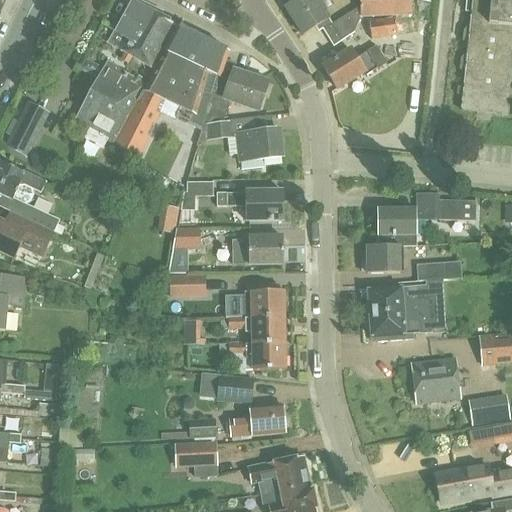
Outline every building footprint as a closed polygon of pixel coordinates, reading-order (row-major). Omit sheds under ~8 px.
[(298,0),(285,9),(303,35),(324,22),(330,19),(329,18),(317,0),(316,0),(298,0)] [(410,0),(360,0),(360,6),(361,17),(412,15),(410,0)] [(154,69),(177,27),(155,15),(152,13),(152,8),(140,2),(135,5),(133,4),(119,32),(118,31),(111,44),(150,67),(154,69)] [(330,19),(324,22),(326,26),(325,30),(331,39),(335,40),(338,44),(354,33),(361,17),(360,6),(333,24),(330,19)] [(398,35),(395,19),(370,24),(373,40),(398,35)] [(134,108),(115,146),(139,159),(165,102),(180,110),(176,119),(202,132),(229,52),(177,27),(154,69),(150,67),(142,84),(134,101),(131,99),(128,104),(134,108)] [(366,76),(386,63),(375,46),(357,58),(351,50),(323,68),(338,90),(364,72),(366,76)] [(134,101),(142,84),(107,65),(103,71),(86,62),(81,70),(99,80),(98,81),(131,99),(134,101)] [(226,116),(231,102),(258,111),(263,96),(255,94),(260,80),(233,71),(228,87),(220,84),(211,111),(226,116)] [(131,99),(98,81),(75,125),(89,132),(85,139),(103,149),(107,142),(115,146),(134,108),(128,104),(131,99)] [(511,99),(484,99),(484,93),(470,92),(470,117),(511,117),(511,99)] [(48,115),(28,105),(6,148),(25,158),(48,115)] [(229,156),(240,155),(241,164),(283,158),(279,131),(237,136),(238,139),(233,139),(231,122),(205,125),(206,142),(228,140),(229,156)] [(11,214),(53,234),(59,222),(25,206),(30,203),(34,196),(33,190),(41,194),(46,183),(23,172),(23,173),(0,162),(0,196),(8,200),(3,210),(11,214)] [(187,194),(183,194),(181,212),(195,212),(195,197),(213,197),(212,183),(187,184),(186,188),(187,194)] [(247,224),(284,223),(284,193),(248,193),(248,195),(227,196),(227,209),(247,209),(247,224)] [(417,211),(378,212),(378,237),(379,237),(399,236),(399,248),(403,248),(417,248),(416,222),(428,222),(438,222),(438,220),(439,201),(439,195),(416,195),(417,211)] [(439,201),(438,220),(475,221),(476,202),(439,201)] [(53,234),(11,214),(6,225),(0,222),(0,253),(14,260),(19,247),(42,258),(53,234)] [(194,245),(194,233),(194,231),(176,231),(176,245),(178,245),(194,245)] [(361,258),(361,273),(366,273),(366,275),(399,274),(399,273),(403,273),(403,248),(399,248),(399,236),(379,237),(379,247),(366,247),(366,258),(361,258)] [(283,238),(243,239),(243,242),(232,242),(233,267),(284,266),(283,238)] [(104,257),(93,253),(80,286),(91,290),(104,257)] [(460,262),(436,264),(437,281),(437,282),(441,282),(461,280),(460,262)] [(23,309),(25,279),(0,276),(0,332),(5,332),(7,308),(23,309)] [(206,297),(205,279),(169,280),(170,298),(206,297)] [(369,300),(367,303),(368,315),(429,310),(428,300),(442,299),(441,282),(437,282),(437,281),(426,282),(426,287),(369,291),(369,300)] [(244,320),(284,319),(283,293),(279,293),(279,287),(246,288),(246,293),(243,293),(244,320)] [(429,310),(368,315),(369,326),(371,329),(372,343),(407,341),(413,340),(413,335),(430,334),(429,310)] [(284,319),(244,320),(229,320),(230,330),(244,330),(245,335),(253,335),(253,345),(253,346),(285,345),(284,319)] [(511,363),(511,356),(511,349),(511,335),(478,340),(481,367),(511,363)] [(253,346),(253,345),(230,346),(230,357),(245,356),(245,361),(253,360),(253,372),(285,372),(285,345),(253,346)] [(213,370),(213,347),(196,347),(196,370),(213,370)] [(417,405),(460,400),(455,360),(412,366),(417,405)] [(0,390),(1,391),(0,394),(12,395),(13,386),(4,385),(6,362),(0,361),(0,390)] [(251,406),(253,379),(219,376),(216,403),(251,406)] [(12,395),(24,395),(23,400),(55,402),(56,393),(47,392),(24,391),(25,387),(13,386),(12,395)] [(467,423),(490,419),(487,400),(464,403),(467,423)] [(58,418),(59,406),(38,405),(38,417),(58,418)] [(251,437),(286,434),(282,407),(248,410),(249,419),(230,421),(232,437),(251,435),(251,437)] [(161,441),(190,440),(216,438),(215,420),(188,421),(190,433),(161,434),(161,441)] [(9,434),(8,443),(20,444),(21,435),(9,434)] [(174,445),(175,470),(218,467),(216,443),(174,445)] [(249,469),(248,469),(251,485),(259,483),(261,495),(308,486),(308,483),(310,481),(308,475),(306,473),(302,458),(280,463),(276,460),(270,461),(268,465),(249,469)] [(441,504),(479,497),(474,469),(436,476),(441,504)] [(501,502),(511,499),(511,491),(508,472),(487,476),(490,496),(500,495),(501,502)] [(308,486),(261,495),(262,497),(264,510),(270,509),(270,511),(316,511),(314,500),(315,497),(314,491),(311,489),(311,486),(308,486)] [(4,492),(3,502),(15,503),(15,493),(4,492)] [(511,499),(501,502),(491,503),(492,511),(488,511),(508,511),(511,511),(511,499)]
